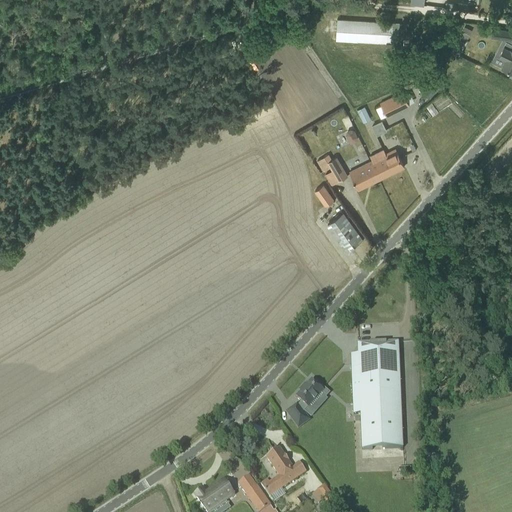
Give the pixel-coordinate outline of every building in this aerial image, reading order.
[(337,19),(336,40),(398,44),(398,41),(404,41),(405,29),(399,29),(399,23),(337,19)] [(464,27),(458,37),(465,41),(471,30),(464,27)] [(492,27),(491,36),(510,39),(511,30),(492,27)] [(501,68),(511,72),(511,43),(506,41),(498,56),(505,59),(501,68)] [(409,105),(403,92),(380,103),(386,116),(409,105)] [(366,106),(358,109),(363,122),(371,118),(366,106)] [(384,120),(373,124),(377,135),(388,131),(384,120)] [(355,128),(346,132),(350,143),(359,138),(355,128)] [(404,167),(395,149),(385,154),(383,149),(369,156),(371,161),(370,162),(379,180),(404,167)] [(347,176),(335,157),(327,162),(324,157),(317,161),(323,172),(330,167),(332,171),(338,181),(347,176)] [(379,180),(370,162),(349,172),(358,190),(379,180)] [(338,181),(332,171),(325,175),(331,186),(338,181)] [(315,191),(325,206),(333,200),(323,185),(315,191)] [(362,240),(343,214),(327,225),(346,251),(362,240)] [(352,384),(359,384),(362,451),(402,449),(398,343),(362,344),(363,349),(357,350),(358,355),(350,355),(352,384)] [(320,389),(311,381),(306,387),(304,385),(299,391),(300,393),(295,398),(301,403),(298,406),(297,405),(286,413),(298,429),(309,421),(303,413),(307,409),(320,395),(325,399),(329,394),(322,387),(320,389)] [(260,485),(266,493),(269,498),(306,473),(299,463),(292,468),(279,449),(266,458),(279,477),(269,483),(267,480),(260,485)] [(205,493),(202,489),(194,495),(205,511),(210,511),(234,495),(223,481),(205,493)] [(271,505),(258,485),(245,494),(257,511),(276,511),(275,510),(273,511),(270,506),(271,505)] [(317,491),(331,510),(338,504),(324,486),(317,491)]
